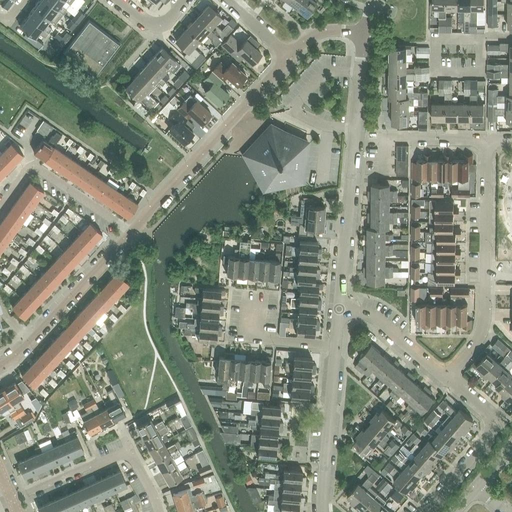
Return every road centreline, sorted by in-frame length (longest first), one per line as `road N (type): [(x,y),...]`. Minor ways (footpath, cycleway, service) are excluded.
road 1 (unclassified): [(338,309),(363,33)]
road 2 (unclassified): [(446,379),(483,324),(485,140)]
road 3 (residential): [(130,234),(289,57)]
road 4 (residential): [(0,366),(130,234)]
road 5 (residential): [(421,511),(497,425),(446,379)]
road 6 (unclassified): [(322,511),(335,345)]
road 7 (residential): [(0,207),(35,170),(130,234)]
road 8 (residential): [(485,140),(386,139),(387,175)]
road 9 (residential): [(480,38),(435,38),(435,74),(480,74),(480,67)]
road 10 (unclassified): [(446,379),(376,319),(338,309)]
road 11 (residential): [(255,297),(250,337),(335,345)]
